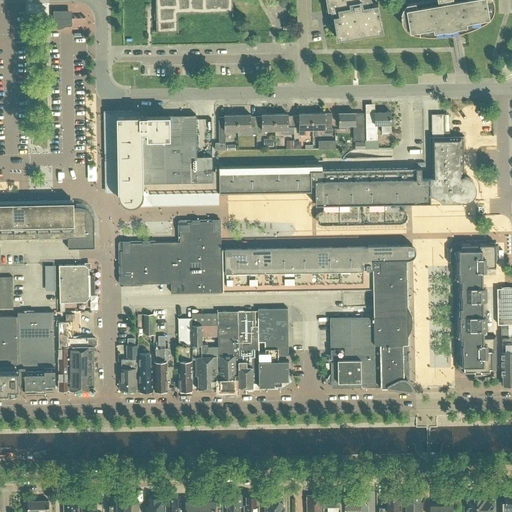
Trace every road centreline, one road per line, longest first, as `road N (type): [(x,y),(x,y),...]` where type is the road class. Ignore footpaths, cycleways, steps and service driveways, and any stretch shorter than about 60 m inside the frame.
road 1 (unclassified): [(511,471),(0,480)]
road 2 (residential): [(310,297),(105,301)]
road 3 (secondary): [(311,406),(106,409)]
road 4 (secondary): [(511,401),(311,406)]
road 5 (unclassified): [(303,92),(501,88)]
road 6 (unclassified): [(107,91),(303,92)]
